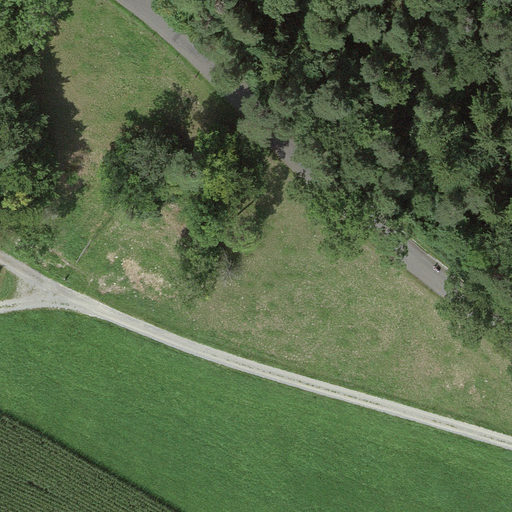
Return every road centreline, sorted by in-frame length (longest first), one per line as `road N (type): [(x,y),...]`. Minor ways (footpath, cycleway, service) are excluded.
road 1 (track): [(0,257),(76,298),(511,441)]
road 2 (unclassified): [(511,345),(373,234),(195,47),(134,0)]
